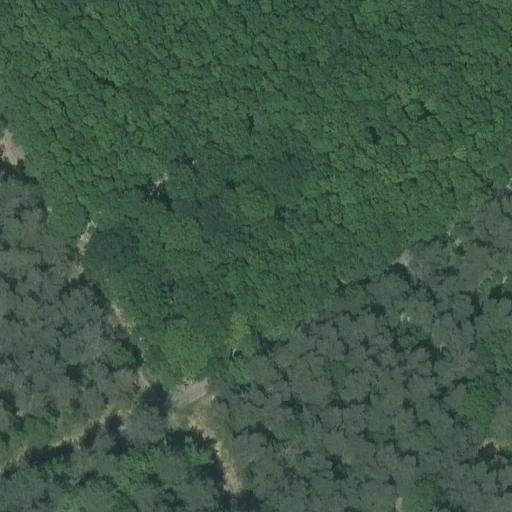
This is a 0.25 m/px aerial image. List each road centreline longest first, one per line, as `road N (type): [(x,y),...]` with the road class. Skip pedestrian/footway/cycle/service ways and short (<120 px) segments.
road 1 (track): [(0,485),(165,417),(511,194)]
road 2 (track): [(138,373),(0,125)]
road 3 (track): [(239,511),(138,373)]
